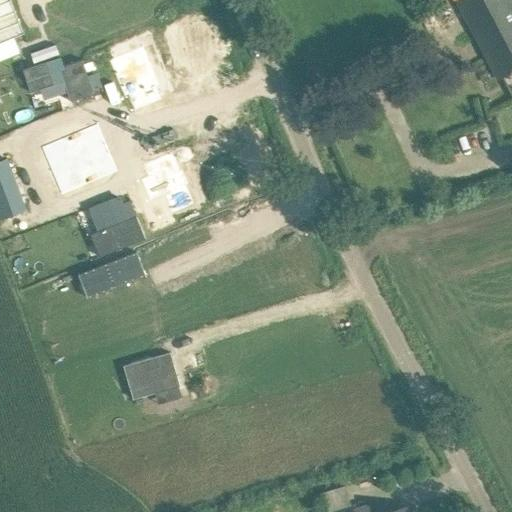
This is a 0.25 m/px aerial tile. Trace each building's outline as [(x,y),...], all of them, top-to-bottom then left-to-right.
[(97,0),(65,0),(74,13),(99,2),(97,0)] [(511,0),(457,0),(479,42),(482,40),(488,52),(485,54),(498,79),(511,72),(511,0)] [(208,24),(160,46),(186,95),(231,70),(208,24)] [(144,61),(122,70),(133,93),(154,84),(144,61)] [(238,117),(186,137),(208,191),(262,169),(238,117)] [(92,130),(44,149),(52,169),(100,149),(92,130)] [(100,149),(52,169),(61,190),(109,168),(100,149)] [(8,158),(0,161),(0,190),(17,184),(8,158)] [(175,160),(154,169),(166,191),(186,182),(175,160)] [(17,184),(0,190),(0,216),(1,220),(27,211),(17,184)] [(258,285),(241,251),(212,265),(204,250),(178,262),(201,312),(258,285)] [(186,358),(166,364),(175,401),(202,389),(186,358)]
